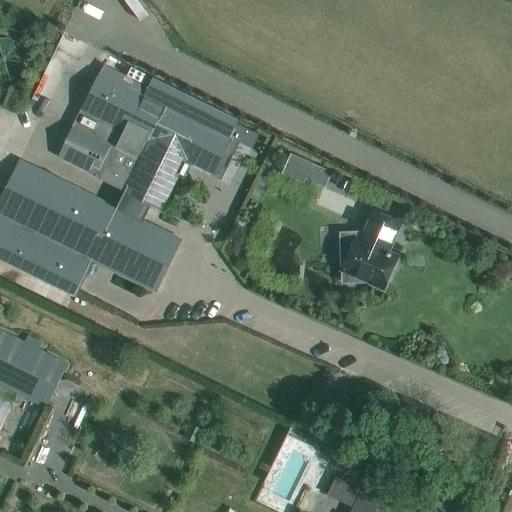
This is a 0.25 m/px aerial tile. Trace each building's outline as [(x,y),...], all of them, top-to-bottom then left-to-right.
[(99,72),(58,156),(95,174),(94,176),(126,191),(118,208),(144,221),(152,204),(162,209),(186,160),(213,173),(215,168),(218,170),(224,168),(229,158),(227,152),(224,150),(239,120),(153,78),(145,95),(99,72)] [(291,152),(282,173),(303,183),(307,176),(320,182),(322,177),(328,180),(332,171),(302,157),(291,152)] [(0,198),(0,257),(57,285),(75,294),(92,259),(155,290),(180,239),(19,159),(0,198)] [(342,283),(369,281),(383,288),(398,255),(383,249),(396,220),(400,222),(401,221),(373,209),(364,229),(339,230),(342,283)] [(0,383),(48,407),(69,366),(0,331),(0,383)] [(444,416),(435,411),(431,421),(440,425),(444,416)] [(350,511),(397,511),(401,506),(362,488),(350,511)]
